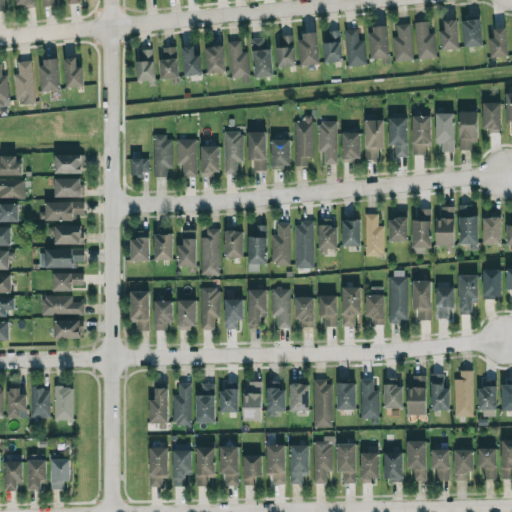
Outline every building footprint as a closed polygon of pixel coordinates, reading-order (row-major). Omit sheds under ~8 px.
[(440,49),(457,49),(456,19),(442,20),(443,30),(439,30),(440,49)] [(481,46),(480,19),(462,20),(462,46),(481,46)] [(416,59),(435,58),(434,33),(427,33),(427,21),(415,22),(416,59)] [(395,25),(396,36),(391,37),(394,61),(412,59),(408,23),(395,25)] [(388,63),(387,26),(369,26),(370,58),(380,58),(380,63),(388,63)] [(492,28),(492,37),(488,37),(489,57),(506,57),(506,27),(492,28)] [(365,64),(364,39),(358,40),(357,28),(344,29),(347,65),(365,64)] [(322,31),(324,62),(341,61),(339,31),(322,31)] [(317,64),(316,32),(298,33),(300,65),(317,64)] [(277,67),(294,66),(293,36),(276,36),(277,67)] [(252,38),(253,77),(271,76),(270,49),(264,49),(264,38),(252,38)] [(229,79),(248,79),(247,51),(241,52),(240,40),(228,41),(229,79)] [(183,75),(201,74),(200,54),(193,55),(193,45),(181,46),(183,75)] [(177,78),(176,46),(162,47),(163,58),(159,59),(160,79),(177,78)] [(224,72),(223,46),(204,46),(206,73),(224,72)] [(139,50),(140,61),(135,61),(137,81),(154,81),(152,49),(139,50)] [(76,66),(75,57),(63,57),(65,87),(83,86),(82,66),(76,66)] [(43,66),(39,66),(40,91),(58,90),(57,58),(42,59),(43,66)] [(33,104),(32,61),(17,61),(17,73),(14,74),(15,105),(33,104)] [(500,102),(481,103),(481,131),(500,131),(500,102)] [(459,111),(458,150),(475,150),(476,111),(459,111)] [(435,144),(440,143),(440,152),(453,151),(453,113),(434,113),(435,144)] [(312,157),(311,115),(303,115),(303,121),(293,121),(294,166),(306,165),(306,157),(312,157)] [(429,116),(411,115),(411,155),(423,155),(423,146),(429,146),(429,116)] [(393,145),(394,157),(407,157),(406,117),(388,117),(388,145),(393,145)] [(383,149),(382,119),(363,120),(365,160),(377,159),(377,149),(383,149)] [(323,164),(336,163),(335,121),(317,122),(317,152),(323,152),(323,164)] [(236,162),(242,162),(241,131),(223,131),(224,174),(236,174),(236,162)] [(248,160),(253,160),(253,171),(266,170),(265,131),(247,132),(248,160)] [(340,132),(341,160),(359,160),(358,132),(340,132)] [(153,136),(152,177),(166,177),(166,168),(171,168),(172,136),(153,136)] [(195,140),(176,139),(176,165),(182,165),(181,176),(195,176),(195,140)] [(289,168),(289,139),(271,139),(270,167),(289,168)] [(218,146),(200,146),(200,175),(219,174),(218,146)] [(83,155),(54,154),(53,173),(83,173),(83,155)] [(15,155),(0,155),(0,175),(22,175),(21,162),(15,162),(15,155)] [(146,158),(130,158),(130,176),(146,176),(146,158)] [(53,197),(82,196),(82,178),(53,178),(53,197)] [(0,197),(24,197),(24,179),(0,179),(0,197)] [(83,214),(83,201),(44,202),(44,220),(74,219),(73,214),(83,214)] [(0,221),(17,221),(17,203),(0,203),(0,221)] [(459,244),(477,243),(476,204),(459,205),(459,244)] [(436,246),(454,245),(453,206),(440,206),(441,217),(435,218),(436,246)] [(412,247),(430,248),(430,209),(413,209),(412,247)] [(383,226),(377,226),(377,214),(364,214),(365,256),(383,256),(383,226)] [(388,241),(407,241),(406,217),(387,218),(388,241)] [(482,244),(500,244),(499,217),(481,217),(482,244)] [(335,227),(330,227),(330,218),(317,218),(318,254),(336,254),(335,227)] [(341,246),(360,245),(359,218),(341,218),(341,246)] [(313,268),(312,221),(294,222),(294,268),(313,268)] [(289,223),(276,222),(276,235),(271,235),(271,265),(289,265),(289,223)] [(53,244),(83,244),(83,225),(47,226),(48,236),(53,235),(53,244)] [(248,264),(266,263),(265,225),(247,225),(248,264)] [(0,245),(10,245),(10,227),(0,226),(0,245)] [(200,275),(219,275),(218,229),(206,229),(206,237),(200,237),(200,275)] [(196,230),(182,230),(182,245),(177,245),(177,266),(195,266),(196,230)] [(224,257),(242,258),(242,231),(224,230),(224,257)] [(130,260),(148,260),(148,231),(135,231),(135,239),(130,239),(130,260)] [(172,259),(171,233),(153,234),(154,260),(172,259)] [(8,250),(0,249),(0,269),(8,269),(8,250)] [(75,267),(75,262),(84,262),(84,249),(39,250),(39,268),(75,267)] [(500,298),(500,269),(482,269),(482,298),(500,298)] [(388,322),(406,322),(407,270),(389,270),(388,322)] [(72,291),(72,284),(83,285),(83,273),(52,272),(52,290),(72,291)] [(0,292),(10,292),(10,274),(0,274),(0,292)] [(477,302),(477,275),(458,275),(458,314),(471,314),(471,302),(477,302)] [(430,280),(411,281),(412,310),(417,309),(417,320),(430,320),(430,280)] [(353,314),(360,314),(360,286),(341,287),(341,326),(354,326),(353,314)] [(435,318),(447,318),(448,308),(453,308),(453,287),(435,286),(435,318)] [(219,317),(218,287),(200,287),(201,330),(213,329),(213,317),(219,317)] [(383,324),(382,287),(370,287),(370,294),(364,294),(364,317),(370,317),(370,324),(383,324)] [(289,288),(271,288),(271,316),(276,316),(277,328),(289,328),(289,288)] [(266,316),(265,289),(247,289),(248,328),(260,328),(259,317),(266,316)] [(148,291),(129,292),(129,322),(136,322),(136,331),(148,331),(148,291)] [(41,315),(83,314),(83,302),(71,302),(71,295),(41,296),(41,315)] [(318,316),(323,316),(323,327),(336,327),(336,295),(318,295),(318,316)] [(13,297),(0,296),(0,314),(14,314),(13,297)] [(296,297),(295,327),(312,327),(313,297),(296,297)] [(178,328),(196,328),(195,299),(177,300),(178,328)] [(236,329),(237,320),(242,320),(242,299),(224,299),(223,329),(236,329)] [(154,330),(166,330),(166,322),(172,322),(172,300),(154,300),(154,330)] [(53,338),(81,338),(81,320),(53,320),(53,338)] [(0,340),(8,340),(9,321),(0,321),(0,340)] [(453,416),(471,416),(472,371),(459,370),(459,379),(454,379),(453,416)] [(406,414),(424,414),(425,375),(412,375),(412,387),(407,387),(406,414)] [(430,410),(448,410),(448,388),(443,388),(443,376),(430,376),(430,410)] [(383,407),(400,408),(400,378),(383,378),(383,407)] [(378,390),(372,390),(372,379),(360,379),(359,418),(378,419),(378,390)] [(477,409),(495,409),(495,380),(482,380),(482,388),(477,388),(477,409)] [(243,420),(261,420),(260,381),(248,381),(248,392),(242,392),(243,420)] [(283,389),(278,389),(278,381),(266,381),(266,416),(283,416),(283,389)] [(331,427),(332,381),(313,381),(312,427),(331,427)] [(354,409),(355,383),(336,382),(336,409),(354,409)] [(190,424),(190,383),(177,383),(178,394),(171,395),(172,425),(190,424)] [(214,422),(215,383),(196,383),(195,422),(214,422)] [(219,412),(237,412),(237,383),(225,383),(225,390),(219,390),(219,412)] [(308,411),(308,384),(289,383),(289,410),(308,411)] [(511,384),(500,384),(501,410),(511,410),(511,384)] [(72,420),(72,386),(54,386),(53,419),(72,420)] [(167,422),(166,387),(154,388),(154,399),(148,399),(149,423),(167,422)] [(49,388),(30,388),(30,417),(49,417),(49,388)] [(7,390),(7,418),(26,417),(25,390),(7,390)] [(325,483),(325,471),(331,471),(332,436),(322,436),(322,441),(313,441),(313,483),(325,483)] [(511,467),(511,439),(501,440),(500,479),(511,479),(511,467)] [(407,441),(407,469),(414,469),(414,481),(425,480),(425,441),(407,441)] [(354,483),(355,443),(336,443),(336,471),(342,471),(342,482),(354,483)] [(265,445),(266,475),(271,475),(271,484),(285,484),(284,445),(265,445)] [(307,445),(289,445),(290,484),(302,484),(302,475),(308,475),(307,445)] [(237,446),(218,446),(219,474),(224,474),(224,485),(238,485),(237,446)] [(167,478),(167,447),(148,447),(148,487),(161,487),(161,478),(167,478)] [(214,447),(195,447),(196,486),(207,486),(207,477),(214,477),(214,447)] [(495,448),(477,448),(476,467),(484,467),(484,479),(495,479),(495,448)] [(448,449),(430,449),(431,469),(437,469),(437,481),(449,480),(448,449)] [(189,450),(171,450),(172,486),(189,486),(189,450)] [(472,450),(453,450),(454,480),(466,480),(466,471),(472,471),(472,450)] [(377,480),(377,452),(359,453),(360,481),(377,480)] [(383,480),(401,481),(402,452),(384,452),(383,480)] [(243,485),(253,484),(253,476),(261,476),(260,455),(242,455),(243,485)] [(45,458),(28,458),(27,489),(40,489),(40,480),(45,480),(45,458)] [(69,459),(50,459),(50,489),(63,489),(63,480),(69,480),(69,459)] [(4,461),(4,490),(16,491),(16,481),(21,481),(21,461),(4,461)]
